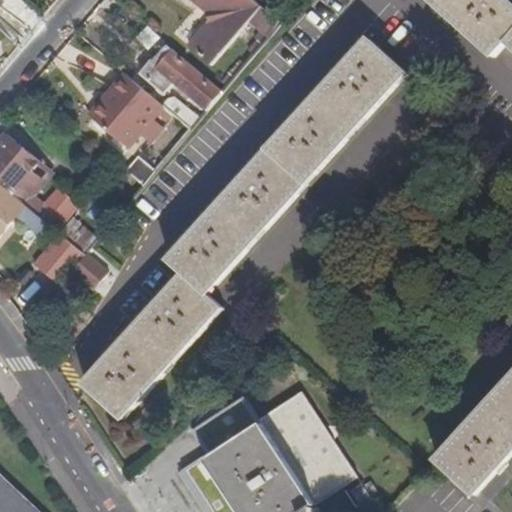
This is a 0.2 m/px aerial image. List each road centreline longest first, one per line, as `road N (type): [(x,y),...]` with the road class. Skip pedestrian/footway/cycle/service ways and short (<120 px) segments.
road 1 (residential): [(28,383),(369,0)]
road 2 (residential): [(111,511),(28,383)]
road 3 (residential): [(399,0),(511,85)]
road 4 (residential): [(83,0),(0,101)]
